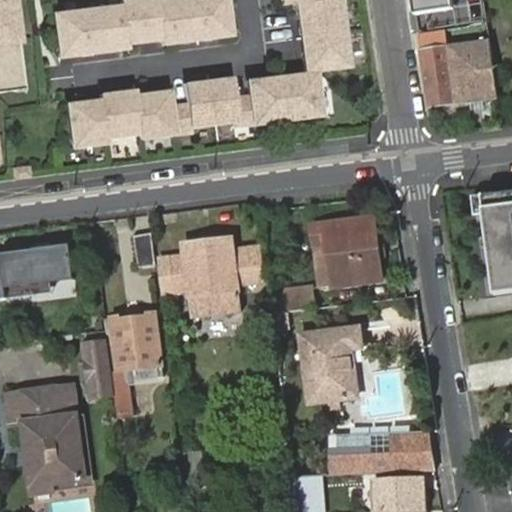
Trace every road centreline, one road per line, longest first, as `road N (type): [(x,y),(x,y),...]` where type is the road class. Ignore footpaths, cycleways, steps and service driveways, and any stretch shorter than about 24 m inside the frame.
road 1 (residential): [(0,215),(411,159)]
road 2 (residential): [(468,511),(411,159)]
road 3 (residential): [(386,0),(411,159)]
